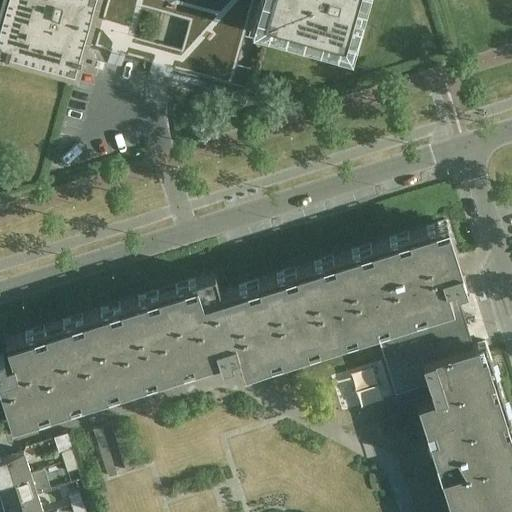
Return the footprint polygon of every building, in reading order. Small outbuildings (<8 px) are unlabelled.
[(8,44),(70,61),(73,50),(79,51),(80,47),(78,47),(90,0),(3,0),(0,12),(0,37),(5,39),(3,45),(7,46),(8,44)] [(269,0),(264,18),(344,40),(352,10),(347,8),(348,4),(354,5),(355,0),(269,0)] [(192,69),(194,58),(182,56),(185,36),(146,29),(144,42),(168,47),(165,64),(192,69)] [(220,84),(223,69),(204,65),(200,79),(220,84)] [(0,385),(11,422),(219,356),(221,362),(239,356),(244,369),(375,328),(383,353),(380,354),(393,396),(414,389),(413,386),(430,380),(431,385),(434,397),(417,402),(452,511),(511,511),(511,425),(485,340),(469,345),(464,329),(468,328),(455,288),(466,284),(464,278),(465,278),(461,263),(464,262),(465,261),(458,255),(447,219),(221,291),(215,272),(5,338),(7,345),(0,347),(0,348),(8,346),(11,357),(5,359),(3,353),(0,354),(0,385)] [(84,423),(71,426),(75,439),(87,436),(84,423)] [(75,457),(72,447),(61,451),(64,461),(75,457)] [(0,457),(0,480),(30,471),(23,450),(0,457)] [(78,467),(75,457),(64,461),(67,471),(78,467)] [(0,480),(0,491),(4,502),(37,492),(30,471),(0,480)] [(90,496),(101,493),(97,480),(86,483),(90,496)] [(83,500),(79,490),(68,494),(71,504),(83,500)] [(4,502),(6,511),(43,511),(37,492),(4,502)] [(51,503),(54,511),(67,511),(64,499),(51,503)] [(79,511),(86,510),(83,500),(71,504),(73,511),(79,511)]
